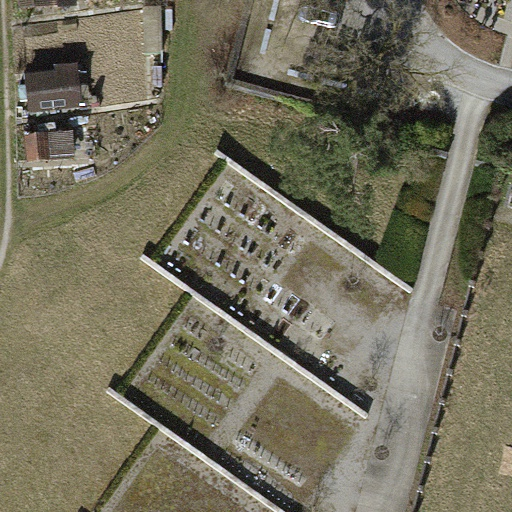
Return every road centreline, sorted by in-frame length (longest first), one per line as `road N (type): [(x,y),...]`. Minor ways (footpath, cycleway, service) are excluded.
road 1 (track): [(379,511),(483,80)]
road 2 (track): [(0,241),(7,160),(1,0)]
road 3 (track): [(390,0),(421,50),(511,88)]
